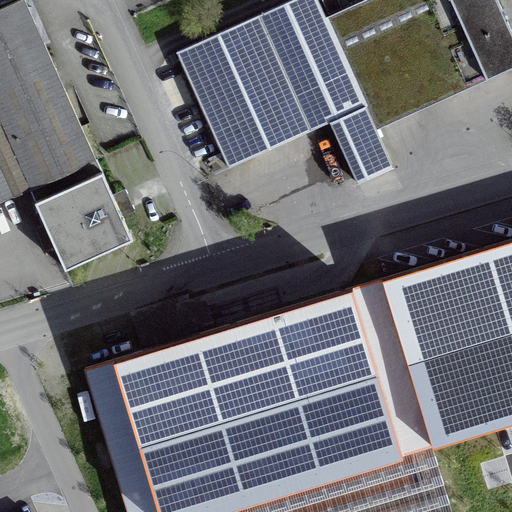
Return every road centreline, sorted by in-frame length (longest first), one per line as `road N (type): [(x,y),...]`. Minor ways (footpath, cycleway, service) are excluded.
road 1 (residential): [(217,267),(511,180)]
road 2 (residential): [(98,0),(217,267)]
road 3 (residential): [(0,334),(217,267)]
